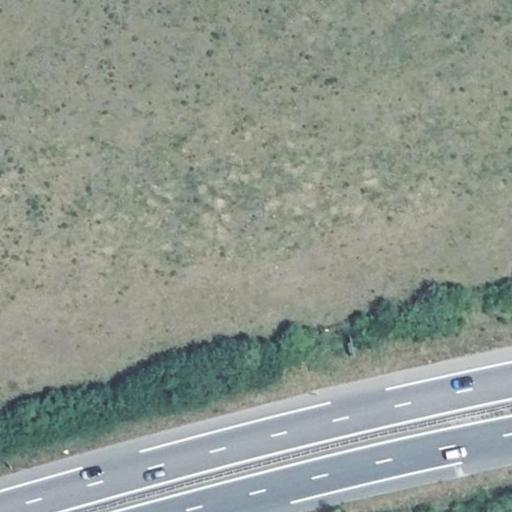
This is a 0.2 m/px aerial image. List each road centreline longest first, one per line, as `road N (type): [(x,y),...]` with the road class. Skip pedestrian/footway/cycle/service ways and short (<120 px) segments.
road 1 (motorway): [(511,381),(207,452),(0,511)]
road 2 (motorway): [(189,511),(511,436)]
